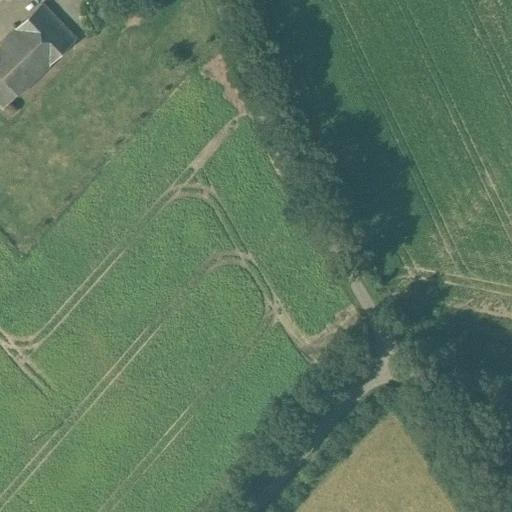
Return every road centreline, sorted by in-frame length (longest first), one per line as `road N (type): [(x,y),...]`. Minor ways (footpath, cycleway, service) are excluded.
road 1 (unclassified): [(390,350),(258,116),(219,0)]
road 2 (unclassified): [(247,511),(390,350)]
road 3 (unclassified): [(490,511),(390,350)]
